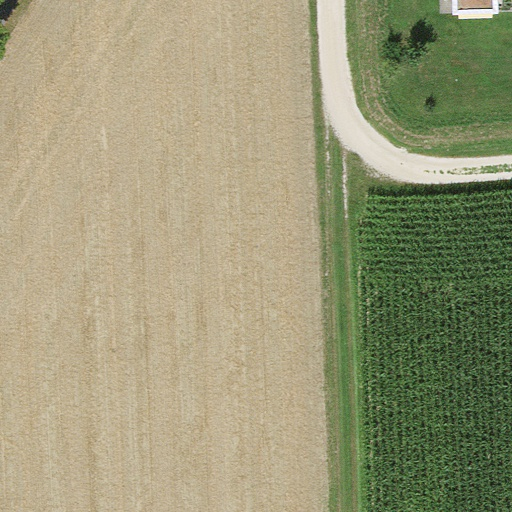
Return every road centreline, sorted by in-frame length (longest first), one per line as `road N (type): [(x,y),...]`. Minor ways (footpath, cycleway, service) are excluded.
road 1 (track): [(333,115),(314,221),(331,511)]
road 2 (track): [(511,169),(414,175),(360,153),(333,115),(323,0)]
